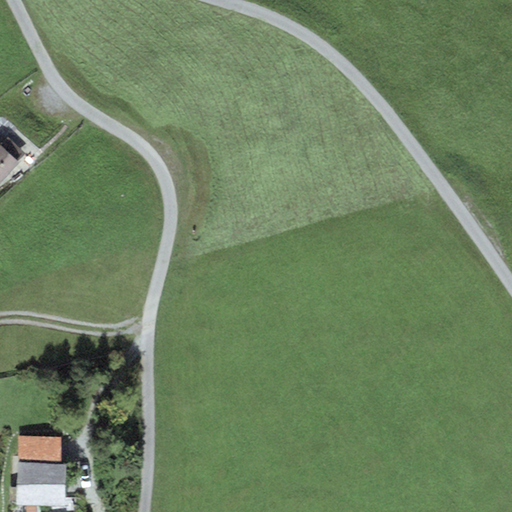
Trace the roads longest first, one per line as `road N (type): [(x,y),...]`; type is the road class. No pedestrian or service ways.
road 1 (residential): [(16,0),(59,86),(83,112),(151,154),(165,177),(170,241),(148,326),(143,511)]
road 2 (residential): [(511,287),(342,63),(273,19),(216,0)]
road 3 (track): [(148,326),(97,330),(0,319)]
